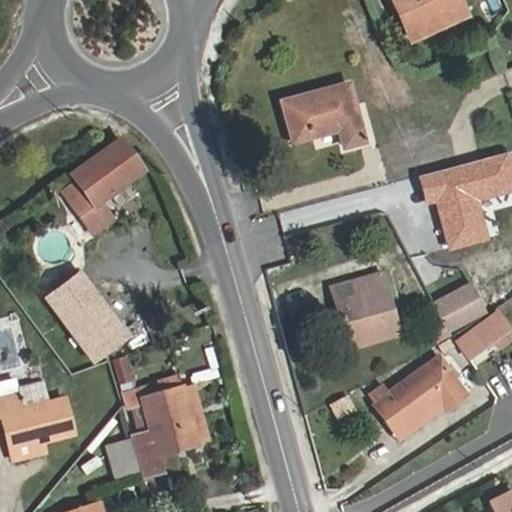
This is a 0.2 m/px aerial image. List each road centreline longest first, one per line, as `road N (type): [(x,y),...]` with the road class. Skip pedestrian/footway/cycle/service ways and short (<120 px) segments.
road 1 (secondary): [(216,199),(301,511)]
road 2 (secondary): [(216,199),(190,51)]
road 3 (secondary): [(129,90),(183,146),(216,199)]
